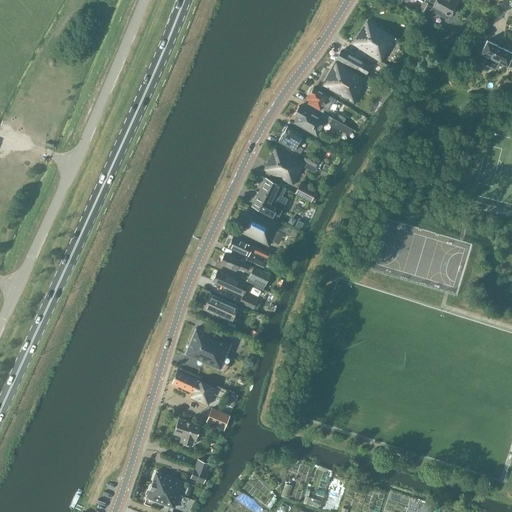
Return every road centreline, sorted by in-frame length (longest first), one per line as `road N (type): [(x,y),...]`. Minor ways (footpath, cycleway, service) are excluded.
road 1 (tertiary): [(115,511),(219,215),(250,149),(348,0)]
road 2 (primary): [(0,411),(183,0)]
road 3 (unclassified): [(0,325),(143,0)]
